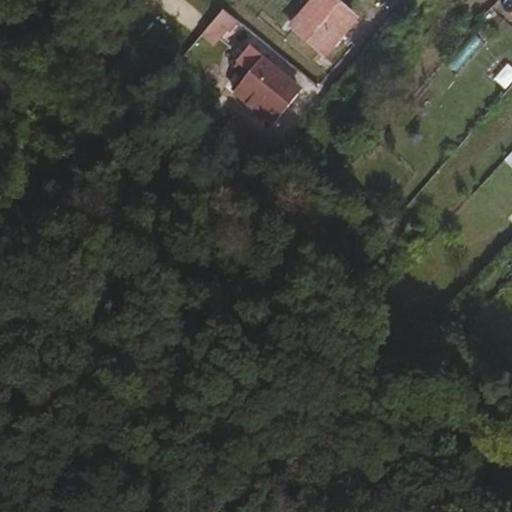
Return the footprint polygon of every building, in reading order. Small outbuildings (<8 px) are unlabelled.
[(316,49),(349,12),(336,0),(310,0),(288,25),(316,49)] [(239,23),(220,7),(190,41),(203,52),(216,37),(223,29),(228,34),(239,23)] [(222,42),(228,34),(223,29),(216,37),(222,42)] [(287,64),(266,45),(257,55),(278,73),(287,64)] [(244,70),(257,55),(251,51),(239,65),(244,70)] [(290,90),(293,86),(278,73),(257,55),(244,70),(215,104),(252,137),(292,92),(290,90)]
